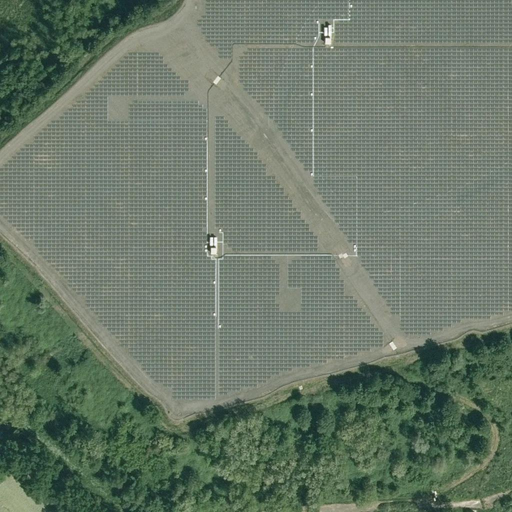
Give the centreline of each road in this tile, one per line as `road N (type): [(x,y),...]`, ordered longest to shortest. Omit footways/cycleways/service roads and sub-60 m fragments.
road 1 (track): [(303,511),(482,505),(511,496)]
road 2 (track): [(131,511),(0,405)]
road 3 (unknown): [(511,310),(396,343)]
